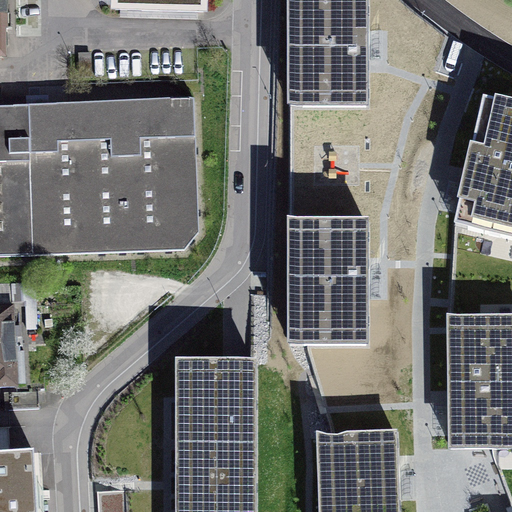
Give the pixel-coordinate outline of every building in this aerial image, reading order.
[(206,0),(120,0),(120,17),(206,19),(206,0)] [(289,0),(289,346),(366,346),(366,0),(289,0)] [(511,106),(483,100),(453,226),(511,240),(511,106)] [(0,259),(185,254),(199,238),(193,107),(0,114),(0,259)] [(15,309),(0,309),(0,394),(7,395),(17,393),(15,309)] [(511,318),(448,319),(450,449),(511,448),(511,318)] [(238,364),(178,364),(178,438),(178,479),(254,479),(254,364),(238,364)] [(9,411),(40,407),(38,391),(17,393),(7,395),(9,411)] [(10,424),(0,424),(0,450),(11,450),(10,424)] [(397,511),(394,434),(318,436),(320,511),(397,511)] [(37,511),(34,452),(0,454),(0,511),(37,511)] [(254,511),(254,479),(178,479),(177,511),(254,511)]
